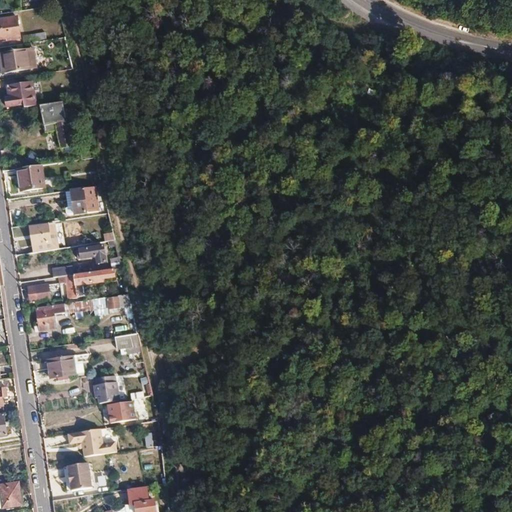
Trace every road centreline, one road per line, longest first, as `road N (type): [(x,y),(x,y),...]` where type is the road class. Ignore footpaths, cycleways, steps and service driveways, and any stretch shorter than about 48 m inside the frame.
road 1 (track): [(183,511),(72,0)]
road 2 (residential): [(45,511),(0,216)]
road 3 (tertiary): [(371,0),(511,56)]
